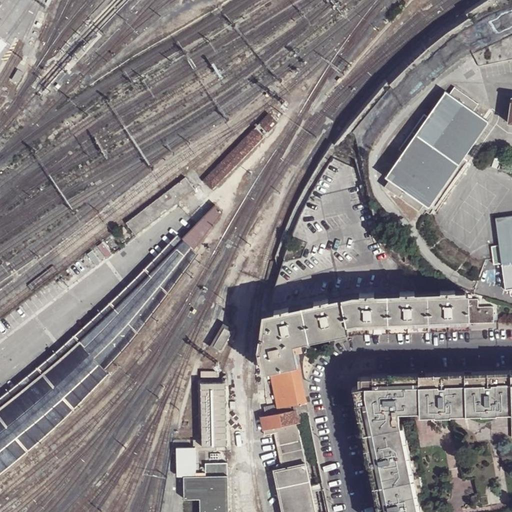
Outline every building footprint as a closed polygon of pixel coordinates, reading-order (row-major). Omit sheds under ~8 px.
[(429,206),(489,121),(474,111),(479,103),(455,87),(450,94),(446,91),(428,115),(424,113),(400,147),(404,150),(387,176),(388,181),(385,185),(420,210),(422,205),(429,206)] [(211,189),(275,122),(268,115),(203,182),(211,189)] [(284,260),(268,313),(275,311),(275,310),(289,307),(290,308),(314,302),(314,301),(322,300),(329,298),(329,299),(360,294),(360,293),(375,293),(375,294),(400,293),(400,292),(407,292),(381,248),(368,209),(372,209),(362,184),(360,185),(359,170),(334,158),(315,189),(303,211),(293,236),(308,242),(303,256),(284,260)] [(185,179),(127,225),(136,236),(194,190),(185,179)] [(107,373),(99,363),(192,249),(192,250),(221,213),(214,208),(183,241),(184,243),(82,338),(0,404),(0,472),(108,375),(107,373)] [(511,215),(496,218),(500,245),(492,246),(494,258),(495,264),(502,263),(505,289),(511,288),(511,215)] [(298,247),(289,242),(284,259),(296,257),(298,247)] [(494,322),(494,316),(494,301),(478,301),(478,294),(473,294),(466,294),(466,291),(465,291),(455,291),(456,290),(448,291),(441,291),(441,292),(421,293),(421,290),(407,292),(400,292),(400,293),(375,294),(375,293),(360,293),(360,294),(329,299),(329,298),(322,300),(314,301),(314,302),(290,308),(289,307),(275,310),(275,311),(268,313),(263,314),(258,348),(257,348),(259,359),(261,358),(263,371),(271,370),(298,364),(296,354),(294,343),(307,341),(333,335),(353,331),(358,330),(412,329),(462,327),(470,327),(470,323),(494,322)] [(214,347),(222,351),(232,332),(225,328),(214,347)] [(271,370),(278,405),(264,408),(265,417),(261,418),(264,431),(272,429),(276,428),(285,469),(281,469),(275,471),(283,511),(314,511),(310,492),(309,485),(306,464),(296,425),(301,424),(299,414),(308,413),(306,403),(298,364),(271,370)] [(417,511),(403,438),(398,418),(397,410),(418,410),(418,414),(511,411),(511,372),(487,373),(443,374),(371,377),(372,383),(362,385),(354,387),(359,408),(370,462),(380,511),(417,511)] [(371,377),(362,377),(362,385),(372,383),(371,377)] [(228,511),(227,462),(205,463),(206,475),(200,475),(200,450),(217,449),(217,445),(227,445),(226,381),(201,382),(202,439),(193,439),(193,446),(177,447),(177,472),(196,471),(196,475),(184,476),(185,499),(200,498),(200,511),(228,511)] [(276,428),(272,429),(281,469),(285,469),(276,428)] [(309,485),(310,492),(323,489),(321,481),(309,485)]
